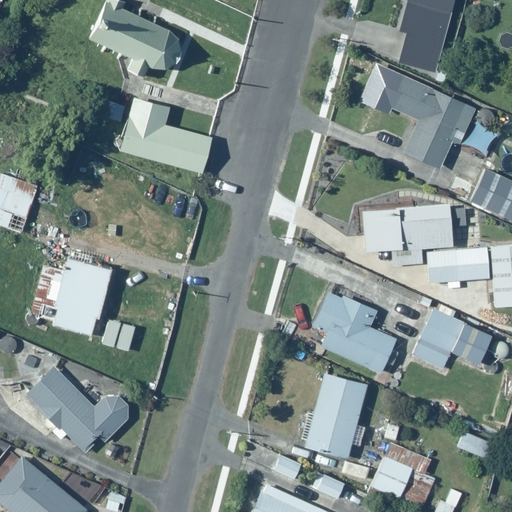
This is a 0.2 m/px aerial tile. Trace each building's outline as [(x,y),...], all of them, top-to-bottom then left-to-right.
[(107,0),(107,2),(105,1),(88,39),(132,60),(127,70),(144,79),(149,67),(151,68),(164,69),(176,63),(181,51),(178,39),(168,30),(154,24),(157,17),(141,10),(138,17),(123,10),(126,3),(119,0),(107,0)] [(405,34),(398,62),(435,73),(455,0),(404,0),(407,1),(398,32),(405,34)] [(473,110),(394,70),(380,99),(420,119),(404,151),(438,169),(453,140),(457,142),(473,110)] [(169,107),(133,97),(119,151),(202,174),(212,138),(210,137),(165,125),(169,107)] [(120,122),(125,106),(109,102),(105,117),(120,122)] [(0,171),(0,225),(22,233),(38,184),(0,171)] [(511,198),(453,171),(444,192),(511,223),(511,198)] [(447,202),(360,207),(362,248),(395,246),(396,262),(422,261),(422,246),(449,244),(447,202)] [(511,242),(490,244),(494,305),(511,303),(511,242)] [(486,244),(426,249),(429,282),(489,277),(486,244)] [(110,269),(70,256),(66,269),(53,265),(42,295),(56,300),(49,320),(88,333),(110,269)] [(375,307),(329,289),(314,326),(322,330),(316,346),(381,372),(395,338),(367,327),(375,307)] [(428,308),(433,310),(414,356),(443,368),(450,351),(478,362),(491,330),(455,315),(458,309),(432,298),(428,308)] [(93,405),(50,364),(25,392),(86,449),(99,435),(106,441),(135,409),(111,386),(93,405)] [(367,380),(324,368),(303,442),(347,454),(350,444),(358,447),(365,424),(355,422),(367,380)] [(462,428),(455,445),(487,458),(494,441),(462,428)] [(431,458),(390,439),(370,485),(421,508),(436,477),(424,472),(431,458)] [(280,451),(272,467),(297,479),(304,463),(280,451)] [(24,454),(0,479),(0,500),(12,511),(81,511),(84,510),(24,454)] [(349,461),(345,474),(368,481),(372,469),(349,461)] [(318,470),(310,485),(336,497),(343,482),(318,470)] [(329,511),(261,481),(246,511),(329,511)] [(436,495),(428,511),(429,511),(452,511),(463,491),(449,484),(442,498),(436,495)]
